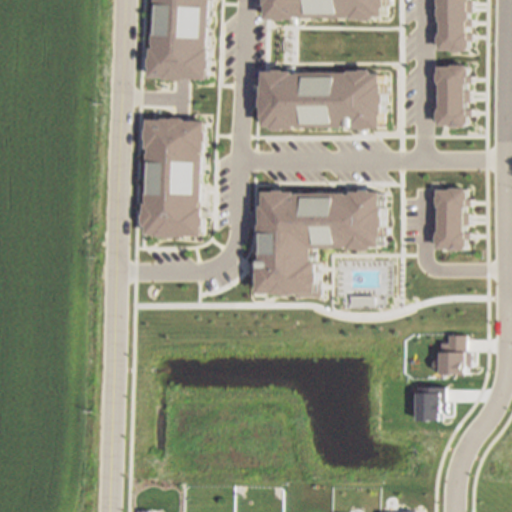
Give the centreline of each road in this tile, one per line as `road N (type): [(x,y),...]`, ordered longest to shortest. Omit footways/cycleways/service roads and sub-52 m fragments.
road 1 (residential): [(125,0),(110,511)]
road 2 (residential): [(451,511),(459,452),(508,368),(509,149)]
road 3 (residential): [(509,149),(505,0)]
